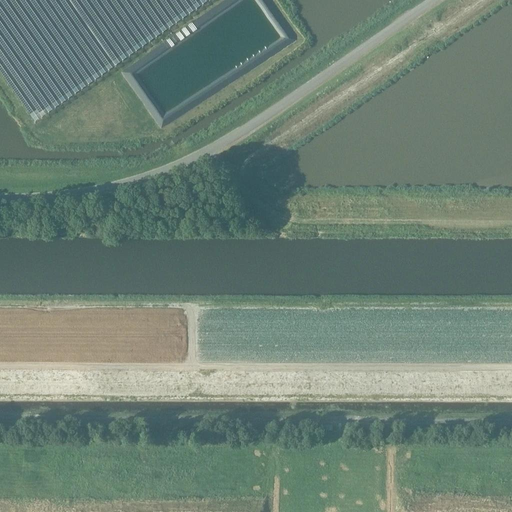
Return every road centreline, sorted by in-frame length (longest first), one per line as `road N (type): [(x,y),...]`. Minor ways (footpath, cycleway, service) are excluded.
road 1 (track): [(511,421),(0,419)]
road 2 (unclassified): [(0,200),(111,191),(168,174),(434,0)]
